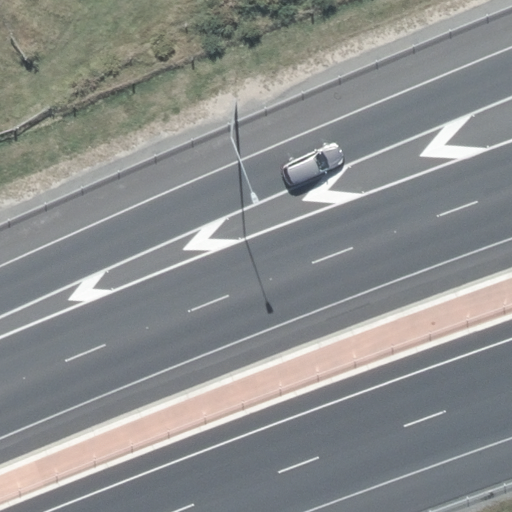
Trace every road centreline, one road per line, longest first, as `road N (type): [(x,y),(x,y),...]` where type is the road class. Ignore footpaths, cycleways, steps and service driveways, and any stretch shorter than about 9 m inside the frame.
road 1 (motorway): [(0,289),(511,68)]
road 2 (motorway): [(0,387),(330,251),(511,187)]
road 3 (motorway): [(511,381),(156,511)]
